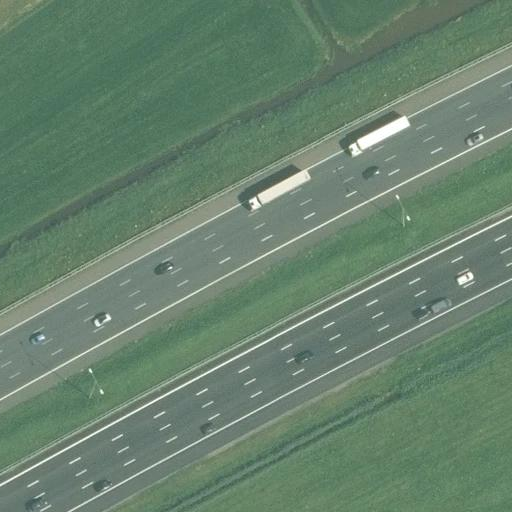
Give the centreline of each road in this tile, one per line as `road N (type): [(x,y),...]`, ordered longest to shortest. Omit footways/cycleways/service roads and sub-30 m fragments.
road 1 (motorway): [(511,85),(0,357)]
road 2 (motorway): [(15,511),(511,250)]
